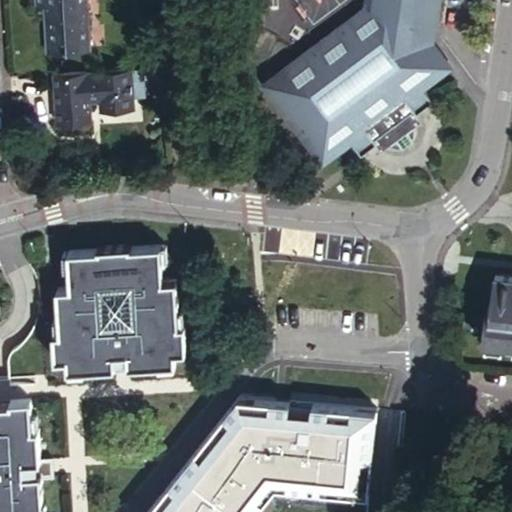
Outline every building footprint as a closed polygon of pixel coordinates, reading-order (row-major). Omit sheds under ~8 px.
[(37,0),(38,11),(47,10),(50,53),(94,50),(90,0),(37,0)] [(379,0),(378,14),(279,89),(333,158),(373,127),(389,149),(396,145),(400,147),(406,149),(412,149),(417,146),(421,142),(424,136),(424,130),(424,126),(423,124),(431,119),(413,96),(454,66),(437,44),(443,0),(379,0)] [(137,110),(134,69),(59,75),(62,109),(93,107),(93,101),(104,100),(104,113),(137,110)] [(158,360),(176,360),(175,348),(186,348),(185,323),(178,324),(177,307),(176,278),(163,278),(162,259),(161,243),(71,246),(72,263),(73,283),(60,283),(61,312),(63,328),(55,329),(56,353),(69,353),(70,364),(85,364),(114,362),(114,350),(128,349),(128,362),(158,360)] [(72,263),(71,246),(64,247),(64,263),(72,263)] [(511,263),(488,261),(485,293),(479,292),(478,308),(482,309),(484,298),(488,299),(492,267),(511,269),(511,263)] [(511,269),(492,267),(488,299),(484,298),(482,309),(478,308),(475,330),(480,330),(497,332),(506,334),(511,334),(511,269)] [(63,328),(61,312),(54,313),(55,329),(63,328)] [(497,332),(480,330),(479,339),(496,341),(497,332)] [(114,350),(114,362),(128,362),(128,349),(114,350)] [(85,364),(70,364),(70,372),(85,372),(85,364)] [(151,511),(226,511),(275,457),(400,468),(405,410),(241,396),(163,494),(151,511)] [(0,511),(46,511),(44,444),(34,444),(34,428),(33,413),(14,414),(0,414),(0,511)] [(34,444),(44,444),(43,427),(34,428),(34,444)]
